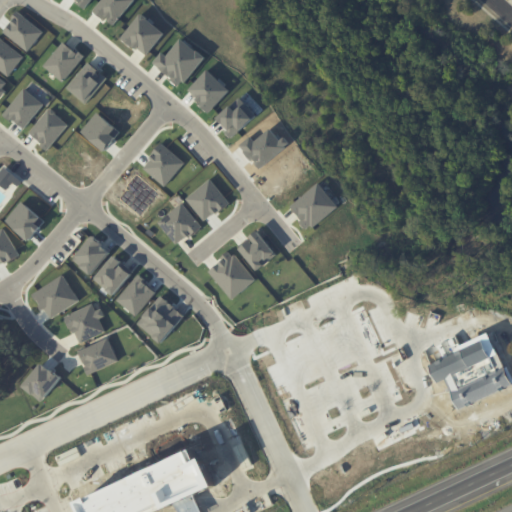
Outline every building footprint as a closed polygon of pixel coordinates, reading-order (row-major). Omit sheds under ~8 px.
[(134,0),(102,0),(94,10),(113,26),(134,0)] [(165,33),(141,13),(122,37),(146,56),(165,33)] [(84,56),(64,41),(45,66),(64,82),(84,56)] [(147,166),(165,142),(186,162),(166,186),(147,166)] [(138,173),(122,196),(142,214),(163,193),(138,173)] [(188,198),(213,180),(234,202),(220,212),(218,210),(208,219),(188,198)] [(322,182),(343,206),(311,230),(293,208),(322,182)] [(9,221),(26,200),(45,218),(42,221),(48,228),(34,240),(9,221)] [(163,221),(186,203),(204,227),(178,244),(163,221)] [(347,209),(364,233),(339,255),(320,232),(347,209)] [(0,233),(7,229),(22,256),(0,265),(0,233)] [(261,268),(281,255),(265,231),(246,247),(261,268)] [(75,259),(97,235),(114,252),(94,274),(75,259)] [(213,269),(237,252),(259,280),(235,298),(213,269)] [(97,278),(120,256),(138,273),(118,292),(97,278)] [(36,293),(41,290),(66,274),(83,300),(54,316),(36,293)] [(120,299),(141,276),(157,292),(138,314),(120,299)] [(141,323),(163,296),(187,316),(185,319),(165,342),(141,323)] [(70,316),(97,302),(99,309),(105,308),(110,315),(103,317),(108,331),(82,342),(70,316)] [(431,372),(436,383),(445,379),(459,408),(510,385),(486,333),(458,346),(463,358),(431,372)] [(111,338),(122,360),(91,374),(82,350),(111,338)] [(45,363),(69,377),(65,381),(45,400),(27,384),(39,370),(45,363)] [(188,446),(73,501),(78,511),(132,511),(158,500),(162,510),(174,504),(178,511),(201,511),(193,495),(214,485),(202,460),(196,463),(188,446)]
